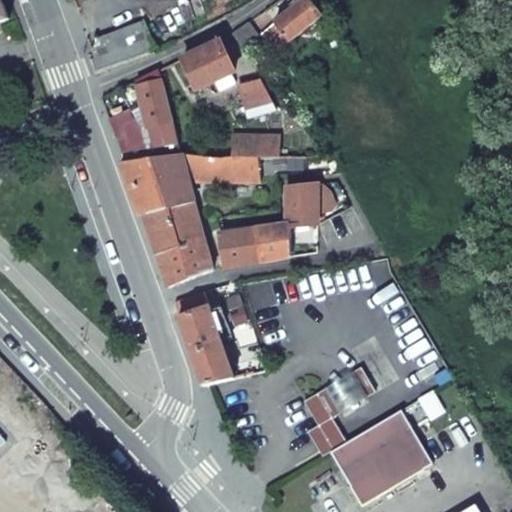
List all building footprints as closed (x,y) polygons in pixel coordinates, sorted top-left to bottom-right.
[(0,0),(0,22),(8,20),(0,0)] [(277,54),(324,16),(310,0),(295,0),(299,4),(261,35),(277,54)] [(144,21),(95,40),(96,40),(96,43),(94,45),(94,46),(93,47),(93,48),(90,49),(94,57),(89,60),(94,71),(155,49),(144,21)] [(217,41),(181,57),(198,91),(233,75),(217,41)] [(149,74),(137,81),(154,148),(168,145),(178,143),(161,71),(149,74)] [(276,111),(261,80),(239,87),(247,120),(276,111)] [(237,139),(237,159),(259,159),(282,159),(282,139),(237,139)] [(133,162),(121,164),(130,191),(140,218),(144,217),(194,201),(189,182),(260,183),(259,159),(237,159),(223,159),(182,154),(178,143),(168,145),(171,156),(133,162)] [(224,269),(230,269),(290,258),(289,228),(316,225),(317,188),(284,189),(285,226),(219,234),(224,269)] [(194,201),(144,217),(149,232),(157,256),(205,241),(194,201)] [(168,285),(169,289),(214,271),(205,241),(157,256),(168,285)] [(202,294),(174,304),(180,316),(206,307),(202,294)] [(198,368),(205,387),(208,387),(232,382),(221,348),(206,307),(180,316),(185,331),(198,368)] [(221,348),(232,382),(254,376),(249,360),(235,362),(229,346),(221,348)] [(360,368),(350,374),(365,398),(375,391),(360,368)] [(350,374),(327,389),(342,412),(365,398),(350,374)] [(308,433),(323,457),(330,453),(346,443),(332,419),(342,412),(327,389),(305,403),(319,426),(308,433)] [(434,465),(401,410),(346,443),(330,453),(363,507),(434,465)]
